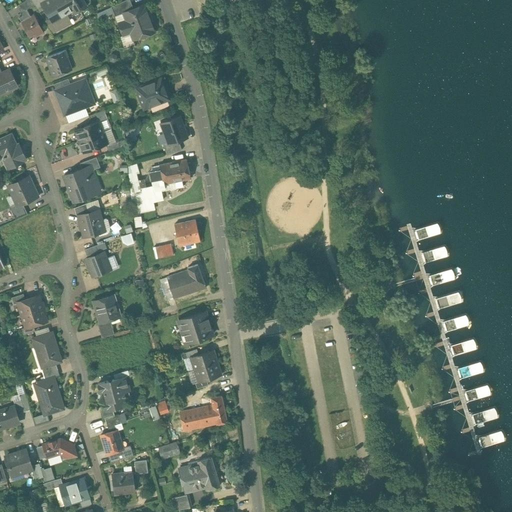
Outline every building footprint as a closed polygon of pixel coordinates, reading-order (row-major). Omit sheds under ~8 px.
[(25,0),(17,6),(20,12),(27,9),(35,5),(32,0),(25,0)] [(73,10),(67,0),(47,0),(42,3),(53,21),(73,10)] [(86,6),(81,0),(67,0),(73,10),(75,13),(86,6)] [(129,0),(124,0),(111,7),(114,16),(122,13),(133,9),(133,8),(129,0)] [(145,4),(133,8),(133,9),(122,13),(125,21),(117,23),(122,36),(130,33),(133,41),(155,32),(145,4)] [(34,15),(31,16),(27,9),(20,12),(22,16),(19,17),(21,21),(20,22),(22,26),(23,26),(29,37),(34,34),(35,37),(43,32),(38,22),(39,21),(35,14),(34,15)] [(50,25),(51,26),(54,33),(72,24),(67,15),(50,25)] [(66,50),(46,57),(54,76),(59,74),(59,76),(66,74),(66,72),(71,70),(66,58),(68,55),(66,50)] [(2,73),(0,73),(0,93),(4,92),(6,93),(9,92),(10,89),(18,86),(10,69),(2,73)] [(68,78),(54,84),(56,90),(70,85),(68,78)] [(160,79),(136,88),(138,94),(137,96),(139,100),(141,101),(144,108),(168,99),(160,79)] [(56,90),(55,91),(58,96),(59,96),(62,106),(61,106),(64,114),(85,106),(82,99),(91,96),(84,80),(70,85),(56,90)] [(104,110),(89,115),(91,122),(100,118),(101,120),(107,117),(104,110)] [(179,115),(160,122),(167,142),(168,143),(177,139),(178,141),(179,141),(187,138),(179,115)] [(99,121),(75,130),(79,141),(103,132),(99,121)] [(103,132),(79,141),(83,152),(107,143),(103,132)] [(11,135),(0,139),(0,157),(3,156),(8,167),(26,159),(19,144),(16,146),(11,135)] [(177,139),(168,143),(167,142),(162,144),(167,155),(182,150),(179,141),(178,141),(177,139)] [(120,141),(106,146),(109,152),(122,147),(120,141)] [(96,156),(79,163),(81,168),(87,166),(88,171),(100,167),(96,156)] [(186,159),(159,165),(160,168),(164,184),(191,178),(186,159)] [(81,168),(63,175),(66,182),(66,183),(68,189),(69,189),(73,201),(92,194),(89,187),(95,184),(96,182),(94,177),(92,176),(91,177),(88,171),(87,166),(81,168)] [(160,168),(150,171),(154,185),(155,190),(161,189),(165,188),(164,184),(160,168)] [(28,175),(8,185),(16,203),(18,206),(23,204),(38,197),(28,175)] [(154,185),(139,189),(142,204),(163,200),(161,189),(155,190),(154,185)] [(23,204),(18,206),(16,203),(10,206),(16,219),(27,214),(23,204)] [(88,209),(86,203),(74,208),(76,216),(79,215),(92,211),(88,209)] [(92,211),(79,215),(81,222),(80,223),(83,237),(91,235),(95,237),(97,233),(97,231),(104,228),(99,209),(92,211)] [(134,216),(136,226),(142,225),(140,215),(134,216)] [(195,219),(174,224),(179,246),(200,240),(195,219)] [(431,226),(407,232),(410,243),(434,236),(431,226)] [(131,232),(121,235),(124,244),(134,241),(131,232)] [(172,240),(153,244),(156,259),(175,254),(172,240)] [(99,244),(88,248),(90,254),(101,250),(99,244)] [(439,248),(413,255),(416,266),(442,259),(439,248)] [(104,251),(86,258),(93,276),(110,270),(105,259),(107,258),(104,251)] [(197,264),(187,267),(188,269),(167,277),(174,298),(196,291),(206,287),(197,264)] [(445,270),(420,278),(423,289),(449,282),(445,270)] [(167,277),(167,276),(160,279),(168,300),(174,298),(167,277)] [(25,299),(23,293),(12,297),(14,303),(18,302),(17,302),(25,299)] [(451,293),(426,301),(430,312),(455,305),(451,293)] [(25,299),(17,302),(18,302),(22,315),(42,308),(38,295),(25,299)] [(112,295),(94,301),(97,309),(97,308),(99,312),(98,313),(101,322),(110,319),(119,316),(117,311),(119,308),(117,303),(114,302),(112,295)] [(301,303),(302,312),(331,307),(329,298),(301,303)] [(42,308),(22,315),(25,327),(26,327),(33,325),(47,321),(42,308)] [(205,312),(178,320),(186,343),(212,334),(205,312)] [(459,316),(433,323),(437,336),(462,328),(459,316)] [(110,319),(101,322),(97,323),(102,338),(114,334),(110,319)] [(33,325),(26,327),(25,327),(22,328),(24,334),(35,331),(33,325)] [(50,332),(32,338),(35,348),(38,348),(43,365),(44,367),(56,363),(62,361),(57,348),(55,349),(50,332)] [(466,341),(441,347),(445,359),(469,352),(466,341)] [(197,349),(185,352),(187,358),(191,357),(199,354),(197,349)] [(199,354),(191,357),(195,369),(217,362),(213,350),(199,354)] [(217,362),(195,369),(199,382),(207,379),(221,374),(217,362)] [(56,363),(44,367),(43,365),(41,366),(43,373),(58,369),(56,363)] [(473,364),(449,371),(452,382),(476,375),(473,364)] [(58,369),(43,373),(45,379),(54,376),(59,375),(58,369)] [(45,379),(36,382),(42,401),(40,402),(44,415),(62,409),(55,390),(58,389),(54,376),(45,379)] [(125,376),(112,380),(110,383),(107,381),(98,383),(100,391),(105,394),(106,398),(101,406),(103,407),(107,409),(112,408),(118,406),(124,398),(130,396),(125,376)] [(199,382),(195,383),(197,388),(208,385),(207,379),(199,382)] [(480,385),(455,392),(459,405),(484,398),(480,385)] [(25,392),(19,394),(20,399),(24,411),(30,410),(25,392)] [(221,395),(211,397),(212,404),(217,424),(227,421),(221,395)] [(24,411),(20,399),(14,401),(17,414),(24,411)] [(165,401),(147,407),(151,417),(169,411),(165,401)] [(212,404),(179,412),(184,431),(217,424),(212,404)] [(12,406),(0,409),(0,428),(17,423),(12,406)] [(112,408),(107,409),(103,407),(100,411),(103,419),(105,418),(114,415),(112,408)] [(487,410),(462,417),(465,428),(490,421),(487,410)] [(114,415),(105,418),(108,427),(115,424),(121,422),(118,414),(114,415)] [(115,424),(108,427),(109,431),(101,434),(102,438),(101,438),(103,445),(104,445),(107,454),(108,454),(123,449),(122,447),(115,424)] [(494,433),(470,440),(473,451),(497,443),(494,433)] [(61,439),(43,444),(43,445),(47,456),(47,457),(59,453),(67,456),(76,454),(73,445),(61,439)] [(173,443),(158,447),(162,459),(177,454),(173,443)] [(43,445),(37,447),(41,458),(47,456),(43,445)] [(130,445),(122,447),(123,449),(108,454),(111,462),(133,455),(130,445)] [(26,450),(5,456),(11,475),(32,469),(31,465),(26,450)] [(219,486),(210,456),(198,460),(198,463),(206,487),(207,489),(219,486)] [(146,460),(134,461),(136,473),(148,472),(146,460)] [(39,463),(31,465),(32,469),(35,480),(44,477),(39,463)] [(198,463),(179,468),(185,492),(206,487),(198,463)] [(133,473),(124,474),(124,473),(112,474),(113,485),(114,485),(115,493),(135,491),(133,473)] [(61,478),(43,483),(45,490),(54,487),(59,486),(63,485),(61,478)] [(63,485),(59,486),(65,505),(89,497),(83,478),(63,485)] [(65,505),(59,486),(54,487),(60,506),(65,505)] [(188,494),(177,496),(180,509),(191,506),(188,494)] [(180,509),(177,496),(172,498),(175,510),(180,509)]
